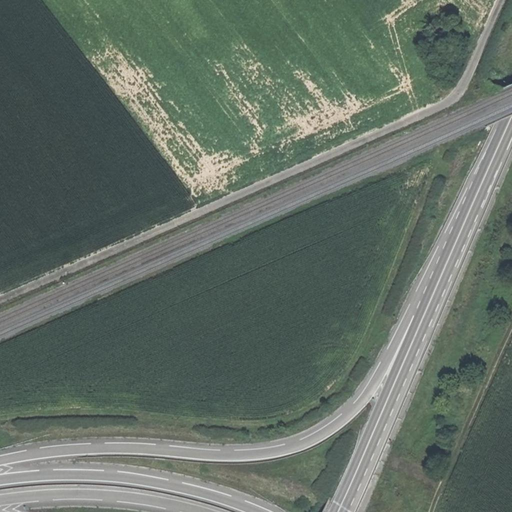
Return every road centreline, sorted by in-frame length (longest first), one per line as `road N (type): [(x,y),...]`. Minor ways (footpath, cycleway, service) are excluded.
road 1 (trunk): [(488,155),(371,387),(317,437),(244,455),(105,447),(0,460)]
road 2 (track): [(0,303),(439,108),(464,82),(502,0)]
road 3 (trunk): [(351,511),(511,127)]
road 4 (trunk): [(488,155),(340,511)]
road 5 (trunk): [(259,511),(111,475),(0,479)]
road 6 (track): [(511,323),(431,511)]
road 7 (trunk): [(0,499),(86,493),(201,511)]
